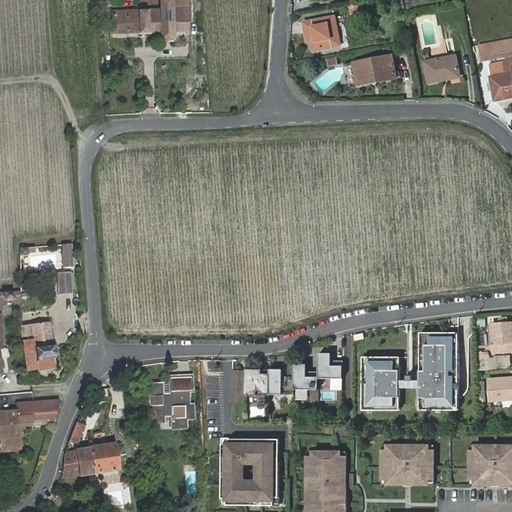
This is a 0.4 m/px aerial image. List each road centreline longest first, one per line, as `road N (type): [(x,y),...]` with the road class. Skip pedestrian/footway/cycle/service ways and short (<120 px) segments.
road 1 (unclassified): [(99,354),(261,346),(511,299)]
road 2 (unclassified): [(99,354),(86,164),(94,139),(108,128),(278,115)]
road 3 (unclassified): [(278,115),(449,110),(475,116),(511,149)]
road 4 (unclassified): [(24,511),(49,475),(99,354)]
road 5 (track): [(0,84),(50,78),(68,100),(77,131),(94,139)]
